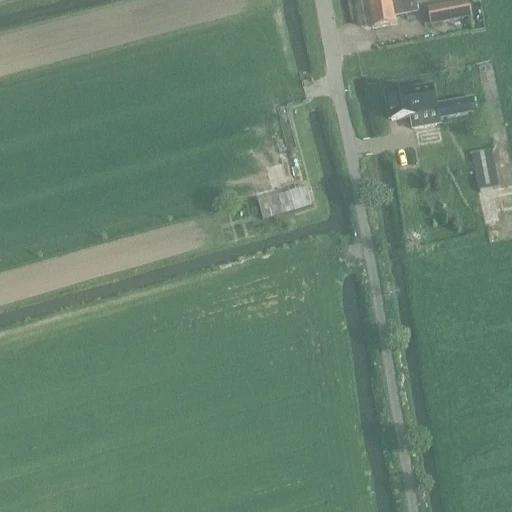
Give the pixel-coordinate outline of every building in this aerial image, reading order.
[(418,14),(415,0),(369,0),(375,32),(395,29),(393,19),(418,14)] [(468,2),(429,10),(432,26),(443,24),(470,18),(471,18),(468,2)] [(433,86),(386,95),(391,122),(411,118),(413,131),(422,129),(436,126),(439,122),(439,121),(476,115),(474,99),(437,106),(433,86)] [(498,185),(495,166),(493,153),(492,151),(472,154),(478,189),(498,185)] [(308,188),(297,191),(258,202),(263,220),(313,206),(308,188)]
